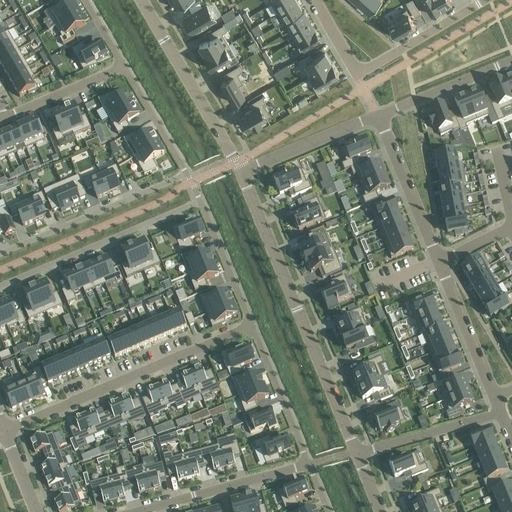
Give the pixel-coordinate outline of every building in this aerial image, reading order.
[(168,0),(171,3),(172,2),(176,9),(188,2),(191,7),(203,0),(202,0),(168,0)] [(296,0),(278,0),(272,4),(277,13),(297,1),(296,0)] [(365,0),(360,6),(369,14),(381,0),(365,0)] [(412,0),(410,0),(406,2),(415,17),(421,14),(412,0)] [(415,0),(418,4),(423,1),(431,15),(442,9),(436,0),(415,0)] [(436,0),(442,9),(452,3),(450,0),(436,0)] [(277,14),(270,18),(276,27),(283,22),(303,11),(302,10),(297,1),(277,13),(277,14)] [(57,5),(46,12),(56,28),(79,14),(73,3),(61,11),(57,5)] [(206,5),(184,18),(193,33),(215,20),(206,5)] [(231,9),(221,15),(225,21),(235,16),(235,15),(231,9)] [(303,11),(283,22),(284,22),(289,31),(309,19),(303,10),(302,10),(303,11)] [(389,27),(388,28),(393,37),(395,36),(396,38),(415,26),(406,10),(396,16),(398,20),(389,25),(389,27)] [(235,15),(235,16),(239,23),(243,20),(239,13),(235,15)] [(79,14),(56,28),(61,38),(59,39),(63,45),(76,37),(73,32),(86,25),(79,14)] [(309,19),(289,31),(294,41),(315,29),(309,19)] [(259,24),(251,29),(254,33),(257,31),(261,28),(259,24)] [(212,39),(199,46),(206,57),(229,44),(223,33),(227,31),(223,25),(208,33),(212,39)] [(315,29),(294,41),(300,51),(321,39),(315,29)] [(4,35),(0,37),(0,49),(13,42),(19,39),(14,30),(8,33),(4,35)] [(35,34),(28,38),(31,43),(35,41),(38,39),(35,34)] [(13,42),(0,49),(0,61),(18,51),(13,42)] [(83,44),(71,51),(83,71),(97,65),(96,62),(106,56),(99,44),(87,51),(83,44)] [(206,57),(205,57),(207,60),(205,61),(209,67),(210,66),(212,69),(225,61),(228,67),(239,60),(229,44),(206,57)] [(18,51),(0,61),(0,64),(4,71),(23,59),(18,51)] [(309,55),(299,61),(308,78),(331,64),(325,53),(312,61),(312,60),(309,55)] [(56,55),(50,59),(51,61),(56,69),(62,65),(57,58),(56,55)] [(23,59),(4,71),(9,80),(29,68),(23,59)] [(331,64),(308,78),(318,95),(329,88),(326,83),(339,76),(332,64),(331,64)] [(222,85),(221,86),(224,92),(225,91),(228,94),(233,103),(245,96),(239,86),(243,83),(238,74),(242,72),(238,66),(224,75),(227,80),(221,83),(222,85)] [(29,68),(9,80),(14,88),(32,78),(32,79),(34,77),(29,68)] [(280,70),(274,73),(278,80),(283,76),(280,70)] [(511,77),(503,81),(502,81),(511,105),(511,77)] [(32,78),(14,88),(20,98),(27,93),(28,95),(39,90),(32,79),(32,78)] [(496,101),(491,104),(498,122),(505,120),(501,111),(511,106),(511,105),(502,81),(501,81),(500,78),(490,83),(491,86),(490,86),(496,101)] [(498,122),(491,104),(485,106),(479,91),(467,96),(477,121),(489,116),(492,125),(498,122)] [(465,93),(454,97),(456,100),(455,101),(458,109),(461,116),(455,118),(460,130),(466,145),(473,143),(466,126),(477,121),(467,96),(466,96),(465,93)] [(103,109),(96,113),(102,123),(109,119),(133,105),(127,95),(115,101),(111,94),(98,100),(103,109)] [(255,108),(240,117),(247,129),(256,124),(257,126),(264,122),(263,120),(273,114),(266,103),(268,101),(265,95),(252,103),(255,108)] [(305,98),(299,102),(302,107),(309,103),(305,98)] [(93,102),(85,106),(87,112),(96,108),(93,102)] [(133,105),(109,119),(118,135),(130,128),(126,123),(139,115),(133,105)] [(433,116),(429,118),(433,127),(436,126),(441,136),(452,132),(456,142),(458,147),(461,146),(467,147),(466,145),(460,130),(455,118),(450,120),(447,114),(443,105),(430,111),(433,116)] [(74,106),(63,110),(73,133),(72,134),(73,136),(91,129),(85,116),(80,119),(74,106)] [(58,128),(52,131),(57,143),(64,140),(63,138),(72,134),(73,133),(63,110),(52,115),(58,128)] [(36,119),(26,123),(35,145),(45,140),(36,119)] [(26,123),(16,127),(17,128),(26,149),(35,145),(26,123)] [(100,126),(94,128),(98,138),(104,135),(100,126)] [(17,128),(8,132),(17,153),(26,149),(17,128)] [(397,136),(401,147),(420,140),(415,129),(397,136)] [(8,132),(0,135),(0,139),(7,157),(17,153),(8,132)] [(135,133),(123,140),(134,157),(158,144),(151,133),(139,140),(135,133)] [(104,135),(98,138),(101,144),(107,141),(104,135)] [(98,138),(93,140),(95,147),(101,144),(98,138)] [(362,139),(357,141),(357,142),(340,149),(346,162),(341,164),(344,171),(350,169),(361,165),(358,158),(371,153),(365,139),(362,140),(362,139)] [(158,144),(134,157),(144,175),(145,175),(158,170),(152,161),(164,154),(158,144)] [(455,152),(435,156),(437,162),(436,163),(437,168),(457,164),(457,163),(455,152)] [(112,161),(97,168),(99,173),(108,194),(119,190),(114,178),(120,176),(116,166),(115,167),(112,161)] [(361,165),(350,169),(353,176),(356,175),(361,186),(385,176),(380,164),(367,170),(364,163),(361,165)] [(457,164),(437,168),(438,173),(439,173),(440,178),(464,174),(462,163),(457,163),(457,164)] [(272,176),(280,194),(292,189),(295,196),(311,189),(308,182),(306,183),(301,170),(285,176),(283,172),(272,176)] [(36,173),(30,175),(33,182),(39,180),(36,173)] [(99,173),(83,181),(87,190),(93,188),(97,199),(108,194),(99,173)] [(323,191),(334,186),(329,174),(321,178),(323,183),(320,184),(323,191)] [(464,174),(440,178),(441,184),(440,184),(441,189),(464,185),(466,185),(464,174)] [(78,176),(61,184),(71,208),(81,204),(80,200),(87,197),(78,176)] [(379,199),(376,193),(390,187),(388,183),(389,182),(387,177),(386,178),(385,176),(361,186),(365,197),(362,198),(365,205),(379,199)] [(61,184),(44,191),(52,212),(59,209),(61,212),(71,208),(61,184)] [(441,189),(439,189),(440,195),(441,200),(466,196),(464,185),(441,189)] [(42,194),(25,201),(34,222),(45,217),(40,206),(46,203),(42,194)] [(313,195),(301,200),(306,211),(293,216),(296,223),(295,224),(297,229),(298,228),(299,230),(326,219),(317,199),(315,200),(313,195)] [(466,196),(441,200),(442,205),(443,211),(463,207),(463,208),(468,207),(466,196)] [(0,233),(4,232),(5,236),(16,232),(3,200),(0,201),(0,233)] [(365,205),(363,206),(366,212),(371,210),(375,221),(397,212),(393,201),(380,206),(378,200),(365,205)] [(25,201),(8,208),(13,217),(18,215),(23,226),(34,222),(25,201)] [(463,207),(443,211),(444,216),(445,221),(465,218),(463,208),(463,207)] [(397,212),(375,221),(379,230),(401,221),(397,212)] [(465,218),(445,221),(446,227),(447,232),(447,233),(454,232),(455,238),(468,234),(467,229),(465,218)] [(336,220),(326,225),(328,229),(338,225),(336,220)] [(401,221),(379,230),(383,240),(405,231),(401,221)] [(185,224),(165,232),(167,236),(173,234),(178,245),(181,252),(193,247),(190,240),(203,235),(198,222),(186,226),(185,224)] [(303,253),(301,254),(304,261),(333,249),(324,227),(307,234),(311,243),(301,247),(303,253)] [(405,231),(383,240),(387,249),(409,240),(405,231)] [(409,240),(387,249),(391,259),(413,250),(409,240)] [(144,241),(133,246),(144,271),(160,264),(155,252),(149,254),(144,241)] [(127,264),(122,266),(127,278),(144,271),(133,246),(122,250),(127,264)] [(307,268),(309,267),(311,273),(322,269),(325,278),(342,271),(333,249),(304,261),(307,268)] [(193,252),(181,257),(187,273),(188,275),(214,265),(209,254),(196,259),(193,252)] [(483,256),(462,269),(465,275),(468,279),(485,269),(485,270),(489,267),(483,256)] [(107,259),(96,264),(105,285),(115,280),(116,283),(123,280),(117,268),(112,270),(107,259)] [(96,264),(86,268),(95,289),(105,285),(96,264)] [(214,265),(188,275),(195,292),(207,287),(205,281),(218,275),(214,265)] [(86,268),(76,272),(83,289),(85,293),(95,289),(86,268)] [(485,269),(468,279),(470,284),(471,284),(473,289),(491,278),(485,270),(485,269)] [(70,288),(62,291),(67,304),(76,300),(73,293),(83,289),(76,272),(65,277),(70,288)] [(328,312),(339,308),(337,303),(353,297),(345,276),(331,282),(333,289),(321,294),(328,312)] [(491,278),(473,289),(476,293),(479,298),(496,288),(491,278)] [(46,283),(35,288),(46,313),(62,306),(57,294),(51,296),(46,283)] [(29,305),(24,308),(29,320),(46,313),(35,288),(24,292),(29,305)] [(496,288),(479,298),(481,302),(482,302),(484,307),(502,297),(501,297),(496,288)] [(212,293),(200,298),(207,315),(232,304),(228,293),(214,299),(212,293)] [(502,297),(484,307),(487,312),(490,316),(491,317),(511,305),(506,294),(501,297),(502,297)] [(430,298),(408,307),(413,318),(435,309),(430,298)] [(9,301),(0,304),(0,309),(7,326),(8,329),(18,324),(19,326),(26,324),(20,311),(15,314),(9,301)] [(232,304),(207,315),(212,329),(225,323),(224,320),(237,315),(232,304)] [(364,328),(365,329),(367,328),(362,316),(363,315),(361,309),(349,314),(351,320),(336,326),(337,328),(334,329),(337,337),(340,335),(341,338),(364,328)] [(435,309),(413,318),(417,327),(438,318),(435,309)] [(179,311),(170,315),(177,332),(186,328),(179,311)] [(191,314),(185,316),(189,326),(195,324),(191,314)] [(170,315),(161,319),(168,335),(177,332),(170,315)] [(438,318),(417,327),(421,337),(423,336),(442,328),(442,327),(438,318)] [(83,319),(75,323),(78,328),(85,325),(83,319)] [(161,319),(152,323),(160,339),(168,335),(161,319)] [(152,323),(144,326),(151,343),(160,339),(152,323)] [(144,326),(135,330),(142,347),(151,343),(144,326)] [(442,328),(423,336),(427,345),(448,336),(444,326),(442,327),(442,328)] [(341,338),(346,350),(361,344),(364,350),(375,345),(373,338),(369,340),(365,329),(364,328),(341,338)] [(135,330),(126,334),(133,350),(142,347),(135,330)] [(126,334),(117,338),(124,354),(133,350),(126,334)] [(448,336),(427,345),(431,354),(452,345),(448,336)] [(117,338),(108,342),(115,358),(124,354),(117,338)] [(104,341),(95,345),(102,361),(111,357),(104,341)] [(95,345),(86,348),(93,365),(102,361),(95,345)] [(452,345),(431,354),(434,364),(456,355),(452,345)] [(86,348),(77,352),(84,369),(93,365),(86,348)] [(235,349),(221,354),(228,371),(230,378),(243,373),(240,367),(253,361),(248,348),(237,353),(235,349)] [(8,351),(0,354),(0,358),(1,361),(11,357),(8,351)] [(77,352),(68,356),(75,372),(84,369),(77,352)] [(456,355),(434,364),(439,375),(461,366),(456,355)] [(68,356),(59,360),(66,376),(75,372),(68,356)] [(350,380),(354,387),(357,386),(357,388),(383,377),(378,366),(384,364),(381,357),(365,364),(368,370),(352,376),(354,378),(350,380)] [(59,360),(50,363),(57,380),(66,376),(59,360)] [(50,363),(41,367),(48,384),(57,380),(50,363)] [(201,367),(191,371),(201,396),(210,392),(211,395),(220,392),(211,371),(204,374),(201,367)] [(35,375),(24,379),(33,400),(44,396),(40,387),(46,385),(39,368),(33,371),(35,375)] [(183,383),(177,386),(184,403),(201,396),(191,371),(180,376),(183,383)] [(228,371),(216,376),(219,383),(230,378),(228,371)] [(244,375),(231,380),(238,397),(264,386),(259,375),(246,381),(244,375)] [(357,388),(362,400),(378,394),(381,401),(392,397),(389,388),(388,389),(383,377),(357,388)] [(12,378),(1,383),(3,388),(1,389),(7,402),(9,401),(13,409),(23,405),(14,384),(12,378)] [(468,391),(464,379),(450,385),(448,378),(434,384),(437,391),(440,390),(444,401),(468,391)] [(24,379),(14,384),(23,405),(33,400),(24,379)] [(420,380),(412,383),(415,391),(423,388),(420,380)] [(167,381),(157,386),(166,408),(167,408),(175,404),(177,409),(186,406),(184,403),(177,386),(170,388),(167,381)] [(149,397),(142,400),(150,420),(159,416),(158,414),(167,410),(167,408),(166,408),(157,386),(146,390),(149,397)] [(264,386),(238,397),(245,413),(257,408),(255,403),(268,397),(264,386)] [(446,413),(449,420),(463,414),(460,408),(473,402),(471,398),(473,397),(471,392),(469,393),(468,391),(444,401),(449,412),(446,413)] [(128,396),(118,400),(127,422),(128,424),(146,417),(138,400),(131,403),(128,396)] [(111,411),(104,414),(110,429),(127,422),(118,400),(108,404),(111,411)] [(395,426),(405,422),(400,409),(401,409),(399,402),(387,407),(389,413),(374,419),(375,422),(372,423),(375,431),(379,430),(380,432),(385,430),(387,433),(396,429),(395,426)] [(218,409),(208,413),(210,417),(213,418),(227,413),(225,406),(218,409)] [(94,410),(84,414),(93,437),(110,429),(104,414),(97,417),(95,412),(94,410)] [(256,412),(243,417),(250,434),(267,427),(269,430),(277,427),(271,412),(258,417),(256,412)] [(77,426),(70,429),(74,439),(76,445),(78,449),(87,446),(85,440),(93,437),(84,414),(74,419),(77,426)] [(425,416),(417,419),(422,430),(429,427),(425,416)] [(190,417),(176,423),(178,428),(192,423),(190,417)] [(236,419),(231,422),(233,428),(239,426),(236,419)] [(172,422),(154,429),(157,436),(175,429),(172,422)] [(151,429),(146,431),(149,439),(154,437),(151,429)] [(470,437),(475,448),(493,440),(489,429),(470,437)] [(45,434),(30,441),(35,453),(42,450),(45,457),(60,451),(57,445),(64,442),(60,433),(54,435),(53,434),(46,436),(45,434)] [(167,436),(158,439),(161,447),(169,444),(179,442),(176,433),(167,436)] [(226,439),(217,441),(218,446),(225,469),(236,466),(234,459),(241,456),(235,435),(226,437),(226,439)] [(269,437),(254,443),(257,450),(260,449),(266,465),(281,460),(280,460),(278,455),(290,450),(285,437),(272,443),(269,437)] [(493,440),(475,448),(479,458),(497,451),(493,440)] [(112,441),(106,443),(110,452),(116,450),(112,441)] [(218,446),(200,451),(205,466),(212,464),(214,472),(225,469),(218,446)] [(47,464),(40,467),(45,477),(67,468),(67,469),(69,468),(65,457),(63,458),(60,451),(45,457),(47,464)] [(200,451),(183,456),(189,479),(200,476),(198,468),(205,466),(200,451)] [(502,462),(497,451),(479,458),(483,469),(502,462)] [(172,452),(163,455),(169,476),(176,474),(178,482),(189,479),(183,456),(173,458),(172,452)] [(396,458),(388,461),(390,465),(389,465),(395,478),(410,472),(412,478),(428,471),(425,464),(420,467),(415,454),(397,462),(396,458)] [(506,473),(502,462),(483,469),(488,479),(483,481),(486,488),(498,483),(496,477),(506,473)] [(144,468),(144,469),(150,492),(161,489),(159,481),(166,479),(162,464),(144,468)] [(126,473),(126,474),(130,489),(137,487),(139,495),(150,492),(144,469),(144,468),(143,466),(132,469),(133,472),(126,473)] [(67,468),(45,477),(49,488),(51,487),(56,485),(59,492),(74,485),(67,469),(67,468)] [(117,476),(108,478),(114,502),(125,499),(123,491),(130,489),(126,474),(126,473),(125,468),(116,470),(117,476)] [(108,478),(90,483),(94,499),(102,497),(104,504),(114,502),(108,478)] [(302,478),(293,481),(295,485),(278,492),(285,509),(298,504),(295,498),(308,493),(302,478)] [(61,499),(54,501),(58,511),(64,511),(75,508),(74,506),(81,503),(77,494),(81,492),(78,483),(74,485),(59,492),(61,499)] [(500,489),(498,483),(486,488),(489,495),(493,493),(497,503),(511,496),(511,486),(511,484),(500,489)] [(423,496),(426,502),(410,508),(412,511),(408,511),(435,511),(441,510),(436,498),(442,496),(439,490),(423,496)] [(254,495),(243,498),(246,511),(265,511),(264,506),(258,508),(254,495)] [(501,511),(505,511),(511,509),(511,496),(497,503),(501,511)] [(231,501),(233,511),(246,511),(243,498),(231,501)]
